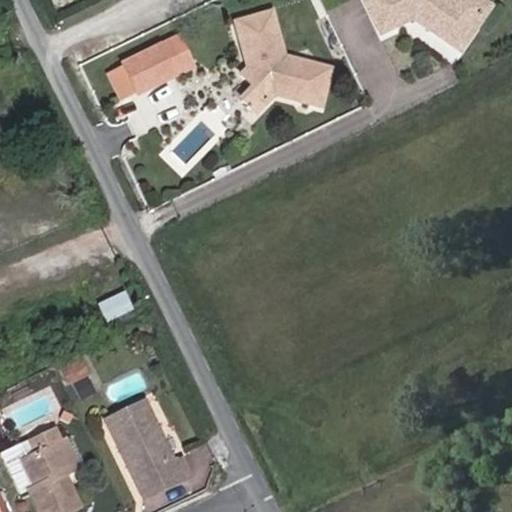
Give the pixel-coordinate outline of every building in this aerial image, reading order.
[(494,20),(471,0),(374,0),(388,36),(427,17),(466,52),(494,20)] [(492,0),(471,0),(494,20),(503,10),(492,0)] [(277,14),(241,24),(254,69),(246,77),(258,90),(246,102),(260,116),(279,96),(325,106),(332,69),(312,65),(293,70),(277,14)] [(172,49),(155,57),(167,84),(185,76),(172,49)] [(155,57),(116,75),(130,100),(167,84),(155,57)] [(234,89),(246,102),(258,90),(246,77),(234,89)] [(103,307),(110,322),(134,310),(126,295),(103,307)] [(148,334),(145,325),(135,330),(139,339),(148,334)] [(58,369),(68,386),(91,373),(82,356),(58,369)] [(145,400),(105,420),(142,496),(191,474),(182,455),(173,459),(145,400)] [(36,485),(28,489),(39,511),(73,511),(83,508),(66,472),(78,466),(56,426),(31,438),(38,453),(25,460),(36,485)] [(189,455),(200,471),(215,460),(205,445),(189,455)] [(13,511),(0,485),(0,511),(13,511)]
